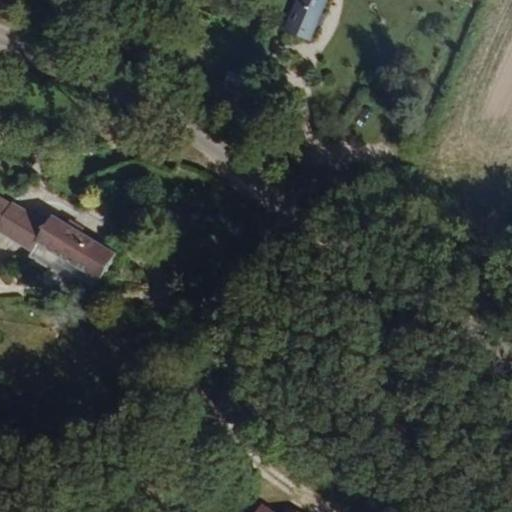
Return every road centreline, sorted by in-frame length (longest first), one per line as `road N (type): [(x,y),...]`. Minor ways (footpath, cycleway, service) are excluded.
road 1 (tertiary): [(511,342),(130,92),(0,38)]
road 2 (unknown): [(272,191),(27,511)]
road 3 (unknown): [(420,285),(301,313),(276,329),(255,359),(246,395),(252,426),(324,500)]
